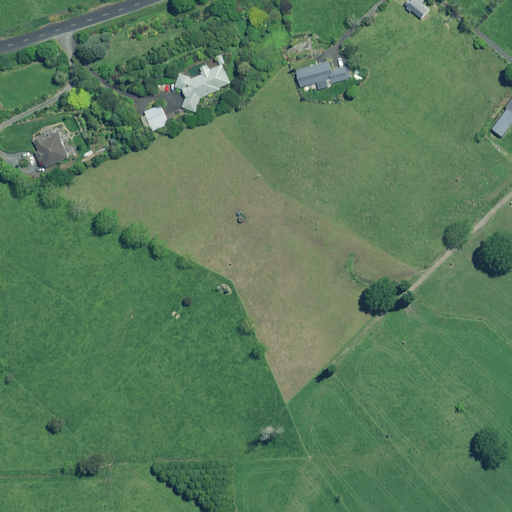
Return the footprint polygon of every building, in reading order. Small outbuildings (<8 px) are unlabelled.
[(425,1),(423,0),(414,0),(412,2),(409,0),(404,7),(412,12),(412,11),(423,18),(429,10),(422,5),(425,1)] [(332,70),(330,62),(297,70),(302,87),(319,83),(320,90),(332,86),(331,84),(353,78),(349,66),(332,70)] [(203,75),(193,79),(180,74),(175,87),(183,90),(186,97),(182,107),(195,113),(202,98),(220,89),(219,88),(230,83),(222,65),(210,71),(207,65),(200,68),(203,75)] [(511,124),(511,98),(505,108),(507,109),(492,129),(503,137),(511,124)] [(161,106),(146,112),(147,115),(141,118),(147,134),(169,125),(161,106)] [(69,158),(59,134),(45,140),(44,137),(36,141),(40,151),(37,152),(41,161),(43,160),(46,167),(69,158)]
